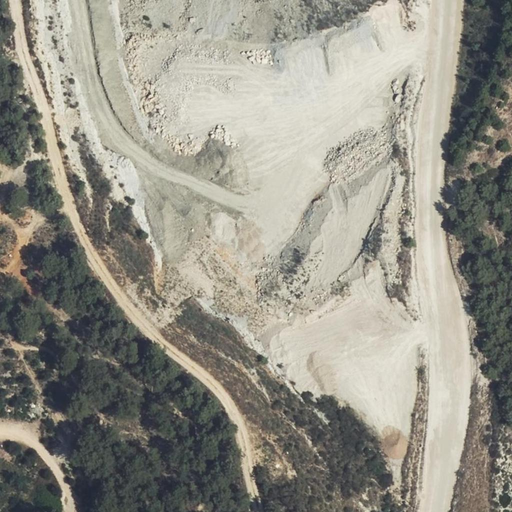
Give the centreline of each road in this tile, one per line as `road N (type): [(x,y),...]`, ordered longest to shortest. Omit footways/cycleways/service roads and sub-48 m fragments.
road 1 (track): [(218,511),(181,401),(142,370),(9,327)]
road 2 (track): [(75,511),(61,468),(37,443),(0,427)]
